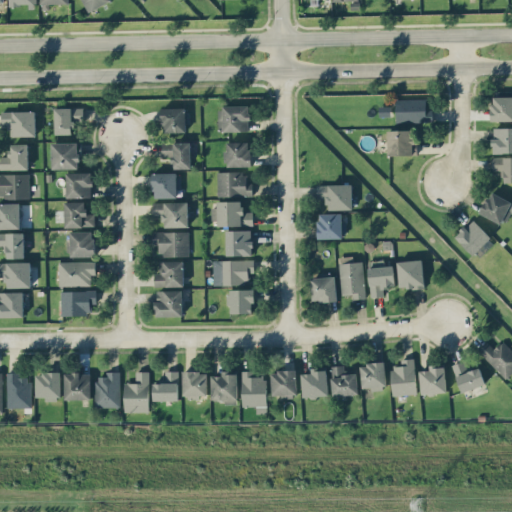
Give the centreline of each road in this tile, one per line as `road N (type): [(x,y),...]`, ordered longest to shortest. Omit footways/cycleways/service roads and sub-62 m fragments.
road 1 (secondary): [(511,34),(0,45)]
road 2 (secondary): [(0,77),(511,67)]
road 3 (residential): [(453,320),(289,334),(0,339)]
road 4 (residential): [(289,334),(281,0)]
road 5 (residential): [(123,137),(127,339)]
road 6 (residential): [(448,182),(462,159),(460,35)]
